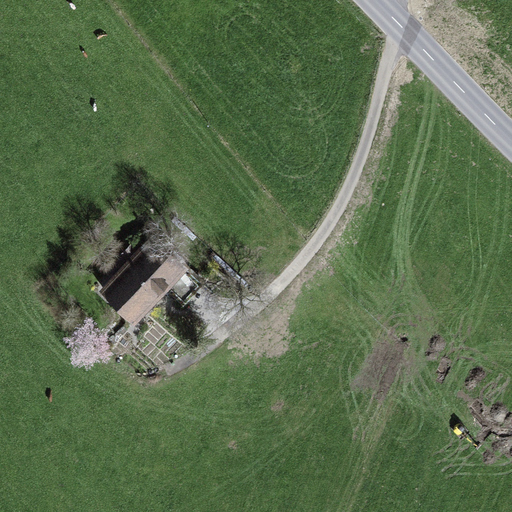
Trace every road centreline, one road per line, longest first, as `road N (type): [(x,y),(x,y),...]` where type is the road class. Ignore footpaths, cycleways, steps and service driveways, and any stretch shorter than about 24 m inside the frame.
road 1 (track): [(184,372),(314,261),(357,178),(416,0)]
road 2 (tertiary): [(376,0),(511,135)]
